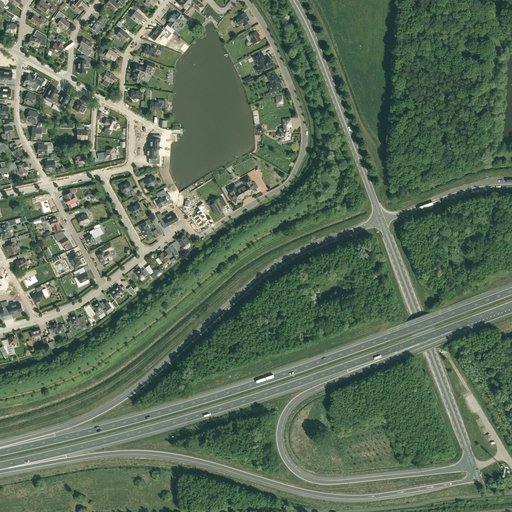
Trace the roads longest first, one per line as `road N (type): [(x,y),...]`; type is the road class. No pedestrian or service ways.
road 1 (motorway): [(511,291),(208,398),(0,452)]
road 2 (motorway): [(0,468),(149,452),(344,497),(477,476)]
road 3 (motorway): [(0,466),(241,401),(452,327)]
road 4 (motorway): [(381,221),(270,269),(110,406),(0,449)]
road 5 (motorway): [(473,466),(315,481),(288,464),(278,437),(286,409),(306,392),(452,327)]
road 6 (residential): [(246,0),(292,91),(301,155),(277,190),(199,237),(185,225),(144,252)]
road 7 (primary): [(473,466),(381,221)]
road 8 (primary): [(381,221),(291,0)]
road 9 (residential): [(19,53),(16,119),(47,184)]
road 10 (motorway): [(511,186),(477,188),(381,221)]
road 11 (residential): [(118,107),(127,50),(167,0)]
